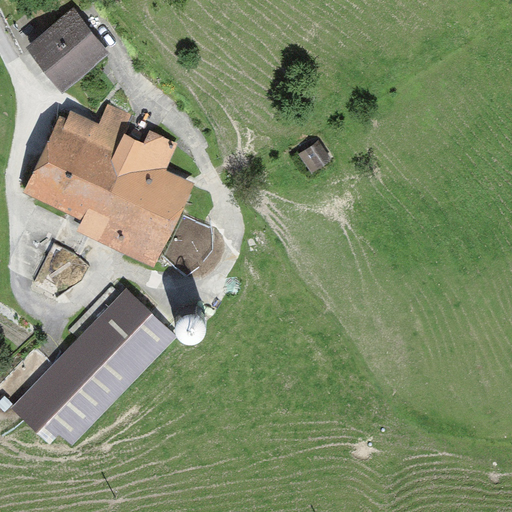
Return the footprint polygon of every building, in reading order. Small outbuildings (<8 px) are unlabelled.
[(100,50),(72,14),(35,42),(64,78),(100,50)] [(82,219),(156,256),(190,189),(158,174),(176,140),(153,129),(139,142),(123,134),(134,113),(110,101),(102,117),(99,115),(90,133),(67,121),(37,181),(61,193),(63,190),(90,203),(82,219)] [(332,154),(321,139),(308,148),(319,163),(332,154)] [(209,270),(224,226),(183,212),(168,256),(209,270)] [(58,427),(72,440),(175,333),(127,287),(15,405),(48,437),(58,427)]
